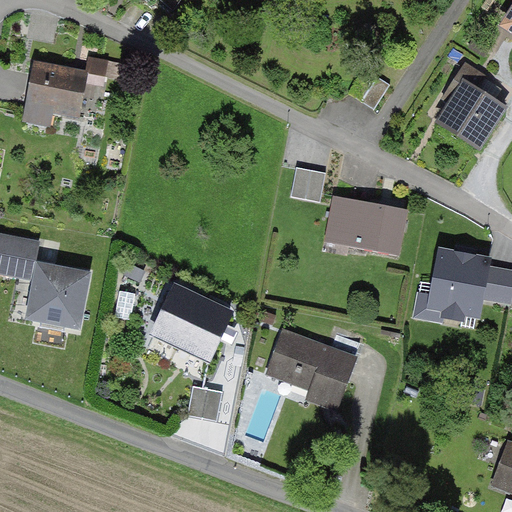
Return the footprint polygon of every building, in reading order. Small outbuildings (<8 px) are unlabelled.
[(86,73),(34,64),(23,125),(51,130),(53,116),(82,121),(87,91),(102,93),(108,62),(88,58),(86,73)] [(481,153),(509,107),(480,89),(486,78),(459,62),(438,97),(450,105),(437,127),(481,153)] [(392,85),(367,69),(351,95),(376,110),(392,85)] [(327,172),(298,167),(293,197),(322,202),(327,172)] [(406,210),(338,197),(331,234),(352,238),(350,247),(397,256),(406,210)] [(0,236),(0,273),(28,280),(37,245),(0,236)] [(490,261),(440,252),(430,306),(447,309),(445,317),(463,321),(464,314),(480,317),(490,261)] [(82,331),(92,276),(38,266),(28,320),(82,331)] [(511,272),(503,271),(497,301),(511,304),(511,272)] [(152,335),(212,363),(235,315),(175,286),(152,335)] [(308,398),(336,409),(361,343),(338,335),(332,351),(285,333),(269,373),(295,383),(297,377),(314,383),(308,398)] [(188,416),(218,421),(224,392),(194,386),(188,416)] [(469,386),(466,401),(478,403),(481,388),(469,386)] [(511,444),(508,443),(491,486),(511,494),(511,444)]
